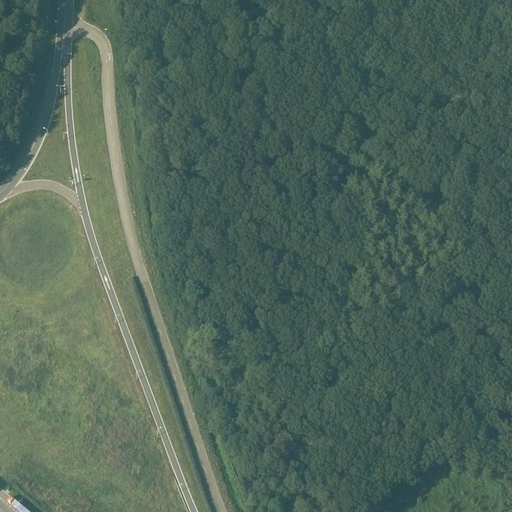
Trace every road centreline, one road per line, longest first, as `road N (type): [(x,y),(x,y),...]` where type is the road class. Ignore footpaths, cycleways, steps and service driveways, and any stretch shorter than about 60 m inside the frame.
road 1 (motorway): [(193,511),(83,207)]
road 2 (motorway): [(63,39),(43,131),(0,197)]
road 3 (motorway): [(83,207),(63,39)]
